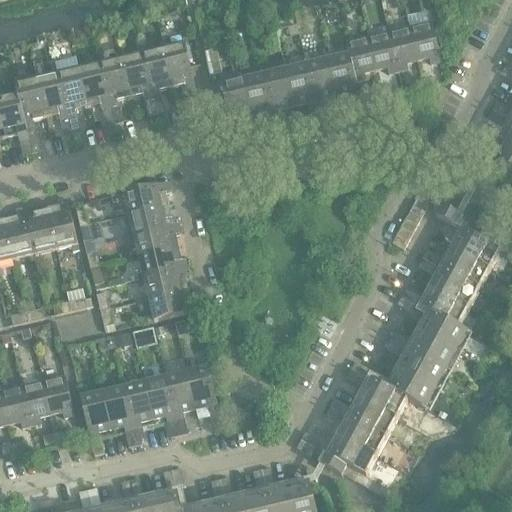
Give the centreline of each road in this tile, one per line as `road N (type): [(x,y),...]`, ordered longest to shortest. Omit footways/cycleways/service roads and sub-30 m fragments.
road 1 (residential): [(308,415),(290,448),(203,469),(180,455),(76,474),(10,489),(0,503)]
road 2 (residential): [(308,415),(228,374),(183,194),(196,155)]
road 3 (residential): [(428,167),(397,194),(373,235),(377,274),(308,415)]
road 4 (residential): [(428,167),(385,145),(238,176),(196,155)]
road 5 (residential): [(196,155),(156,150),(0,187)]
road 6 (residential): [(511,17),(481,72),(482,91),(442,161),(428,167)]
